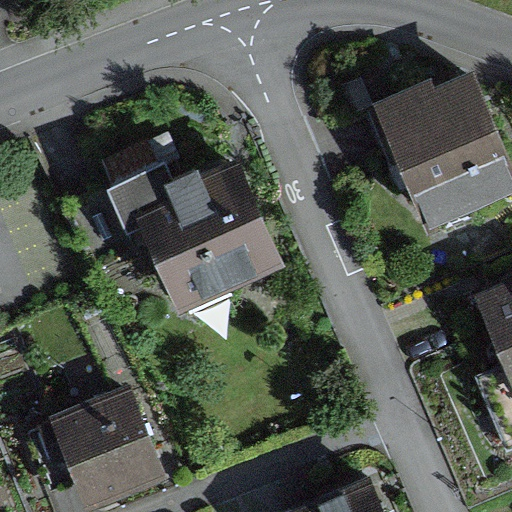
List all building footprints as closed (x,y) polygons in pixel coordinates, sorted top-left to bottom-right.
[(466,81),(430,96),(426,87),(382,105),(430,220),(510,187),(466,81)] [(284,249),(239,142),(139,184),(184,291),(284,249)] [(511,286),(485,298),(511,365),(511,370),(487,380),(511,442),(511,441),(511,286)] [(166,464),(128,376),(56,407),(94,495),(166,464)] [(375,511),(365,486),(302,511),(375,511)]
